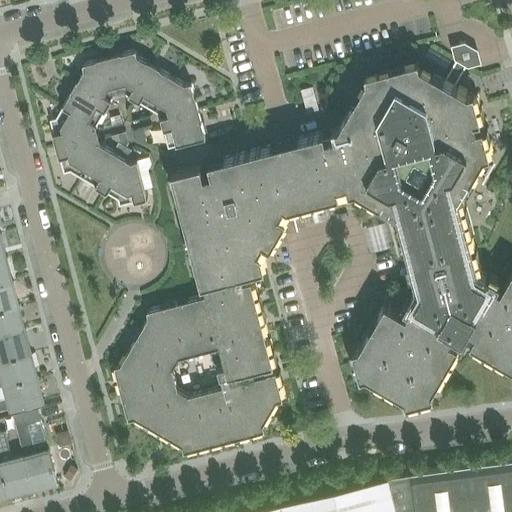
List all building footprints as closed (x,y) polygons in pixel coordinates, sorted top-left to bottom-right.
[(129,95),(149,61),(148,60),(147,61),(137,55),(135,49),(121,53),(121,52),(108,55),(119,97),(128,94),(129,95)] [(111,99),(119,97),(108,55),(96,58),(97,59),(82,63),(84,69),(78,79),(77,79),(76,80),(110,100),(111,99)] [(120,363),(114,365),(128,417),(134,416),(182,444),(184,450),(264,429),(263,423),(276,400),(282,398),(275,370),(267,372),(267,373),(240,380),(238,372),(265,365),(265,366),(273,364),(251,278),(244,280),(242,273),(264,267),(265,267),(261,253),(257,250),(262,242),(270,246),(286,218),(279,214),(284,205),(287,207),(300,204),(339,194),(336,180),(345,178),(349,191),(355,190),(378,203),(387,208),(397,214),(416,286),(403,307),(408,310),(405,314),(385,302),(359,346),(353,348),(360,376),(366,374),(404,397),(406,403),(434,395),(432,389),(458,345),(451,340),(455,333),(462,337),(467,330),(474,334),(470,341),(511,366),(511,269),(501,289),(497,286),(500,282),(478,269),(459,197),(484,156),(490,154),(483,126),(477,128),(475,121),(481,119),(477,105),(473,91),(467,93),(453,85),(462,70),(453,65),(444,80),(419,65),(418,59),(365,72),(367,79),(346,114),(344,117),(338,127),(332,128),(334,136),(325,138),(323,131),(208,161),(211,169),(202,171),(200,163),(172,170),(171,170),(201,283),(204,283),(207,293),(147,309),(148,315),(120,363)] [(154,109),(173,76),(159,68),(159,67),(149,61),(129,95),(154,109)] [(156,118),(199,107),(195,95),(195,96),(191,81),(185,83),(173,76),(154,109),(154,110),(156,118)] [(96,124),(110,100),(76,80),(70,91),(71,91),(63,105),(96,124)] [(95,125),(96,124),(63,105),(56,117),(50,118),(53,132),(53,133),(56,145),(98,134),(95,125)] [(161,118),(163,126),(168,146),(205,136),(201,120),(202,119),(199,107),(156,118),(157,119),(161,118)] [(101,143),(100,143),(100,142),(98,134),(56,145),(59,157),(60,157),(63,171),(70,169),(81,176),(101,143)] [(126,157),(118,153),(101,143),(81,176),(95,184),(95,185),(106,191),(126,157)] [(131,161),(126,158),(126,157),(106,191),(107,192),(107,191),(118,197),(119,204),(133,200),(134,201),(147,197),(147,196),(146,196),(137,159),(131,161)] [(0,283),(13,280),(13,279),(12,280),(6,258),(7,257),(7,256),(0,258),(0,283)] [(13,280),(0,283),(0,308),(19,304),(19,303),(18,303),(12,281),(13,281),(13,280)] [(0,334),(26,327),(25,327),(24,327),(18,305),(20,305),(19,304),(0,308),(0,334)] [(0,359),(32,351),(32,350),(30,351),(25,329),(26,328),(26,327),(0,334),(0,359)] [(0,363),(3,374),(0,374),(0,385),(4,384),(38,375),(38,374),(36,374),(31,352),(32,352),(32,351),(0,359),(0,363)] [(9,398),(0,399),(0,410),(10,408),(44,399),(44,398),(43,398),(37,376),(38,376),(38,375),(4,384),(4,385),(5,384),(9,398)] [(24,454),(33,487),(57,481),(48,448),(47,448),(47,449),(35,453),(28,424),(40,420),(38,408),(13,415),(24,454)] [(10,494),(32,488),(33,487),(24,454),(24,455),(11,459),(4,431),(0,432),(0,458),(1,460),(10,494)] [(511,511),(511,457),(413,471),(418,511),(511,511)] [(0,496),(10,494),(1,460),(0,460),(0,496)] [(388,475),(281,501),(284,511),(418,511),(413,471),(388,475)] [(235,511),(284,511),(281,501),(235,511)]
